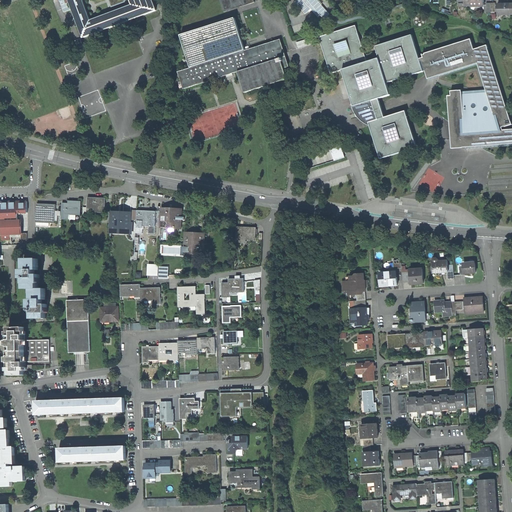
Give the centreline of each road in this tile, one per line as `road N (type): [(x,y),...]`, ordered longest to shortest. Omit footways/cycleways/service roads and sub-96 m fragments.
road 1 (residential): [(0,140),(118,171),(280,199)]
road 2 (residential): [(264,268),(268,381),(138,393)]
road 3 (residential): [(280,199),(489,231)]
road 4 (residential): [(16,386),(49,496),(138,511)]
road 5 (residential): [(494,285),(506,435)]
road 6 (residential): [(385,443),(506,435)]
road 7 (residential): [(374,294),(494,285)]
